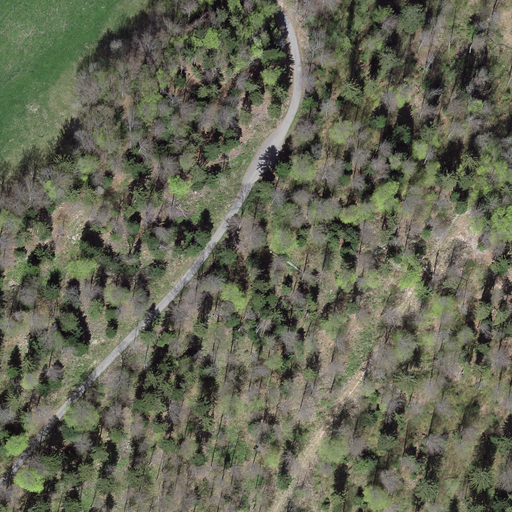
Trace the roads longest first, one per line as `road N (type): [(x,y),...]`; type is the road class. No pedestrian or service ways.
road 1 (unclassified): [(269,0),(288,28),(297,65),(285,127),(177,289),(0,486)]
road 2 (track): [(275,511),(467,216)]
